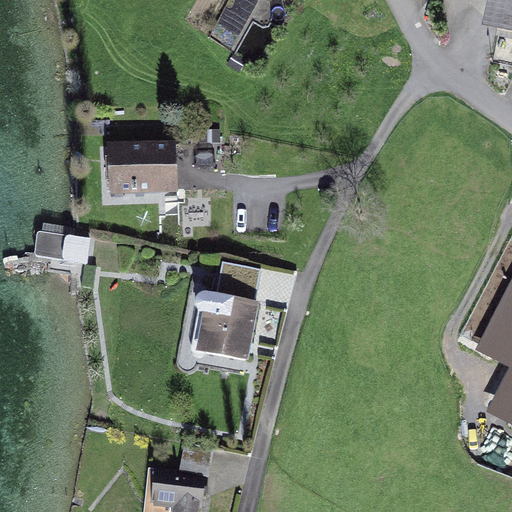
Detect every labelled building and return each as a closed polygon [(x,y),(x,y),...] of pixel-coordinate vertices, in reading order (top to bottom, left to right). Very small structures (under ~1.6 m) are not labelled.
[(447,0),(454,13),(472,5),(469,0),(447,0)] [(511,0),(503,0),(496,36),(511,39),(511,0)] [(109,197),(178,193),(175,147),(106,151),(109,197)] [(90,268),(94,244),(39,235),(35,259),(90,268)] [(511,293),(483,351),(511,366),(511,372),(490,415),(511,426),(511,293)] [(207,300),(196,353),(246,362),(256,310),(207,300)] [(156,482),(151,511),(205,511),(209,490),(156,482)]
